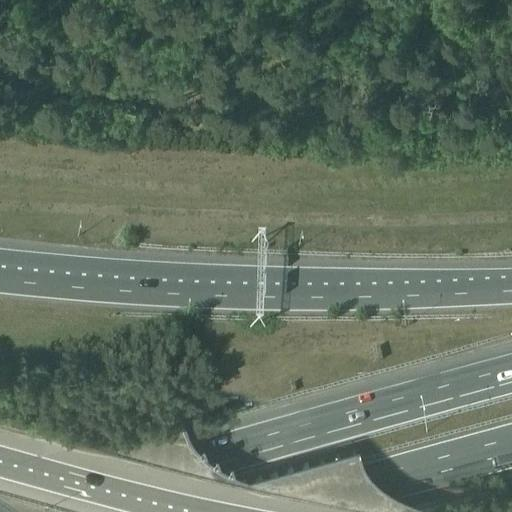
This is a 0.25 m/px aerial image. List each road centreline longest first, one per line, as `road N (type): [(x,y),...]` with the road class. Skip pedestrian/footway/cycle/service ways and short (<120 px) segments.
road 1 (primary): [(511,292),(316,299),(0,281)]
road 2 (motorway): [(511,375),(25,511)]
road 3 (motorway): [(287,511),(511,447)]
road 4 (motorway): [(0,456),(221,511)]
